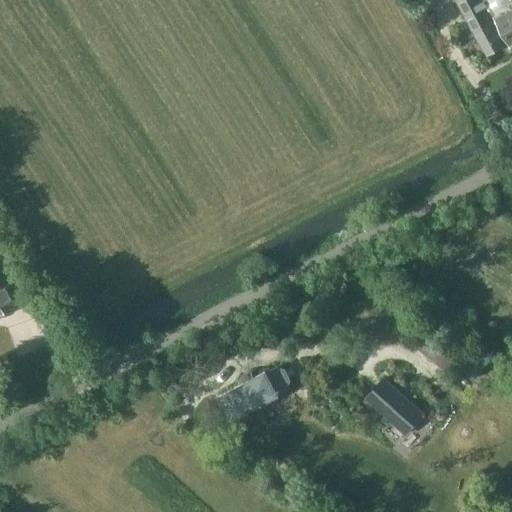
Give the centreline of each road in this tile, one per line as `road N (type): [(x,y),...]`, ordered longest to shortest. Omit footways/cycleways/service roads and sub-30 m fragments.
road 1 (unclassified): [(0,427),(511,158)]
road 2 (track): [(440,9),(511,132)]
